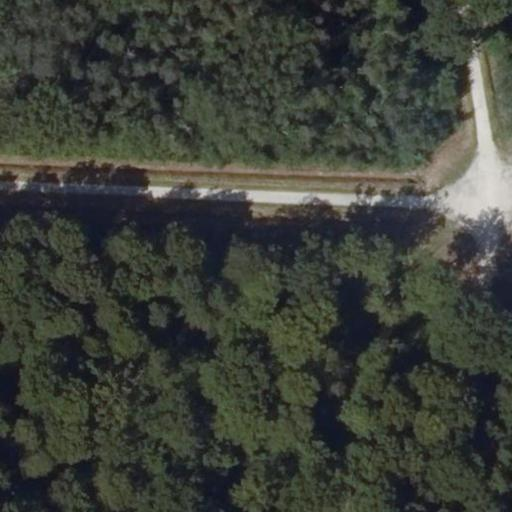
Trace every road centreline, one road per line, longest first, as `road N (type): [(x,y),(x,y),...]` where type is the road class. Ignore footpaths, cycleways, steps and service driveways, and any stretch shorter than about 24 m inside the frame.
road 1 (track): [(453,0),(482,226),(449,511)]
road 2 (track): [(0,199),(511,227)]
